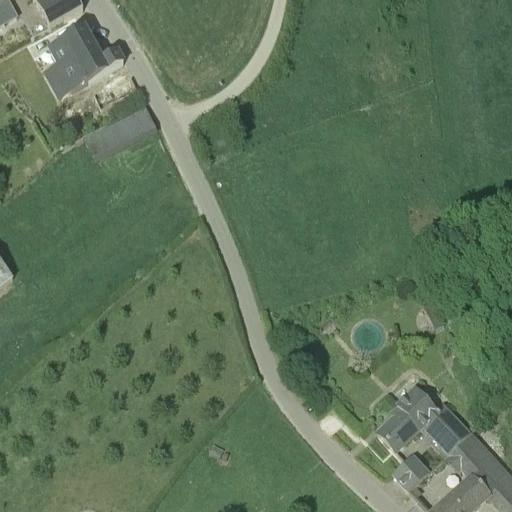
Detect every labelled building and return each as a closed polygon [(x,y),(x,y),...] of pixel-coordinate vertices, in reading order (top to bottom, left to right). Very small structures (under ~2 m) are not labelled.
[(73,0),(38,0),(32,4),(50,35),(83,16),(73,0)] [(100,64),(83,35),(62,46),(78,76),(100,64)] [(86,136),(94,158),(158,135),(150,112),(86,136)] [(0,292),(11,284),(0,268),(0,292)] [(443,326),(437,312),(442,310),(438,300),(433,302),(423,306),(433,331),(443,326)] [(457,347),(454,356),(468,361),(471,352),(457,347)] [(425,431),(449,459),(463,445),(470,439),(444,409),(435,417),(415,396),(398,412),(401,414),(377,438),(395,457),(425,431)] [(463,445),(449,459),(472,484),(439,511),(475,511),(488,501),(498,511),(511,511),(511,483),(470,439),(463,445)] [(222,456),(223,453),(213,448),(207,457),(218,463),(222,456)] [(414,460),(393,481),(409,498),(429,478),(414,460)]
